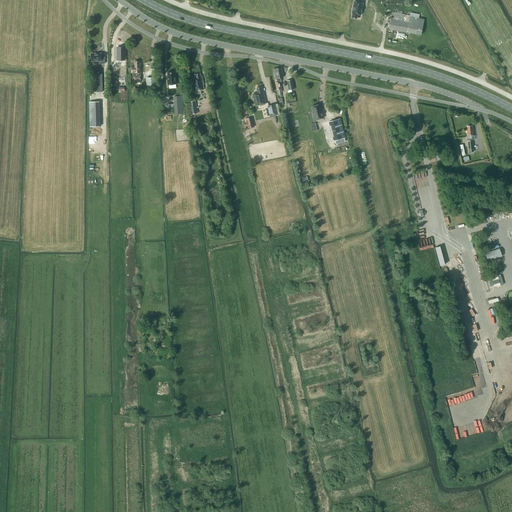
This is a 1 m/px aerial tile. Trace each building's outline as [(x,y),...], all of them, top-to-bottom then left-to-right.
[(361,15),(363,3),(354,1),(352,13),(352,17),(357,18),(357,14),(361,15)] [(388,18),(388,22),(390,23),(389,29),(388,33),(392,34),(393,30),(407,33),(407,32),(410,16),(393,12),(391,19),(388,18)] [(410,16),(407,30),(421,33),(424,18),(419,17),(419,14),(411,12),(410,16)] [(104,63),(104,57),(101,57),(101,53),(91,53),(91,61),(99,61),(99,64),(104,63)] [(139,61),(135,61),(135,66),(131,67),(131,73),(134,73),(134,81),(141,80),(141,75),(140,75),(140,72),(141,72),(141,62),(139,63),(139,61)] [(277,82),(275,82),(277,93),(278,92),(279,95),(281,95),(281,92),(282,92),(280,82),(281,81),(280,78),(283,77),(281,67),(273,69),(275,79),(277,79),(277,82)] [(167,76),(168,85),(176,84),(175,75),(174,75),(174,72),(167,72),(167,76)] [(90,73),(91,92),(103,92),(102,73),(90,73)] [(194,77),(195,80),(192,80),(194,91),(204,89),(203,84),(204,84),(202,75),(200,75),(200,73),(195,74),(195,77),(194,77)] [(147,78),(148,90),(156,90),(155,78),(147,78)] [(255,105),(266,103),(263,91),(262,91),(261,87),(256,88),(257,93),(253,94),(255,105)] [(101,125),(101,100),(93,101),(93,106),(93,117),(91,117),(91,126),(101,125)] [(270,117),(278,115),(275,103),(267,104),(270,117)] [(320,108),(319,104),(311,106),(312,111),(311,112),(314,120),(323,118),(321,108),(320,108)] [(196,105),(189,106),(191,114),(198,113),(196,105)] [(252,117),(245,118),(248,128),(254,127),(252,117)] [(330,121),(335,140),(344,138),(339,119),(330,121)] [(420,239),(421,249),(435,248),(434,244),(431,244),(430,238),(420,239)] [(442,265),(447,263),(442,245),(436,247),(442,265)] [(488,261),(502,256),(499,248),(485,253),(488,261)] [(499,272),(504,271),(500,261),(496,263),(499,272)] [(491,278),(494,287),(500,285),(503,284),(501,275),(498,276),(491,278)] [(479,375),(474,380),(478,383),(483,378),(479,375)]
